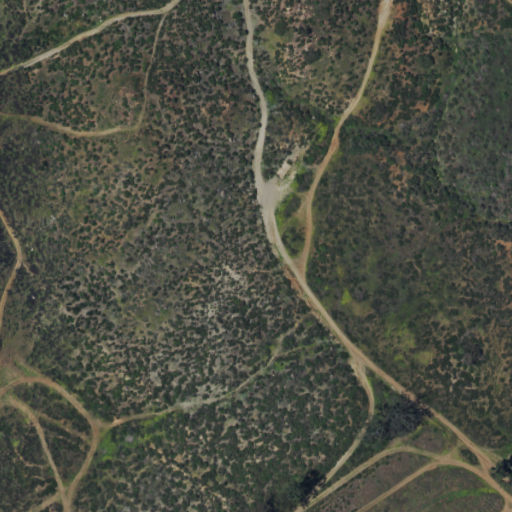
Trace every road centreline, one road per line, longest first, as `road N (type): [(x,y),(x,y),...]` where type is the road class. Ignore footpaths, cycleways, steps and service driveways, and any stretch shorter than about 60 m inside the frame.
road 1 (track): [(240,0),(257,93),(254,185),(293,267),(372,375),(460,432),(485,478),(511,500)]
road 2 (track): [(293,267),(308,176),(368,59),(379,0)]
